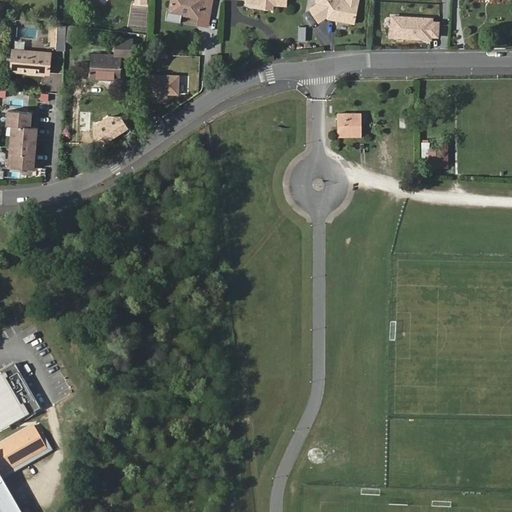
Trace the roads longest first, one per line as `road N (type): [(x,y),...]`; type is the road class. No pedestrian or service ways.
road 1 (tertiary): [(0,197),(49,192),(116,167),(192,113),(270,74),(511,61)]
road 2 (track): [(319,183),(349,178),(425,197),(511,201)]
